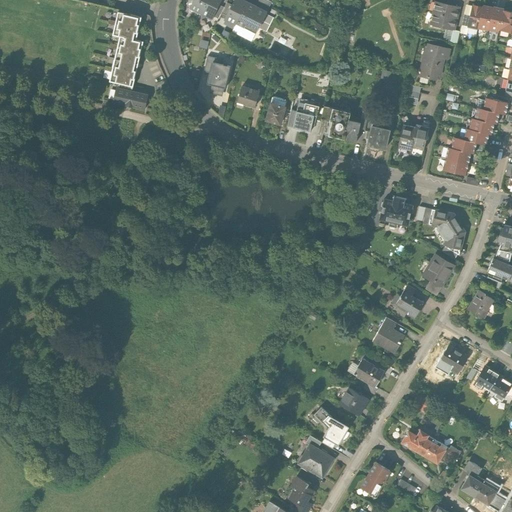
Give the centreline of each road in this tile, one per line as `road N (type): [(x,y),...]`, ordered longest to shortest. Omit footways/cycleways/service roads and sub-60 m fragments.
road 1 (tertiary): [(169,0),(172,64),(186,93),(229,136),(492,199)]
road 2 (residential): [(442,320),(372,437)]
road 3 (residential): [(492,199),(442,320)]
